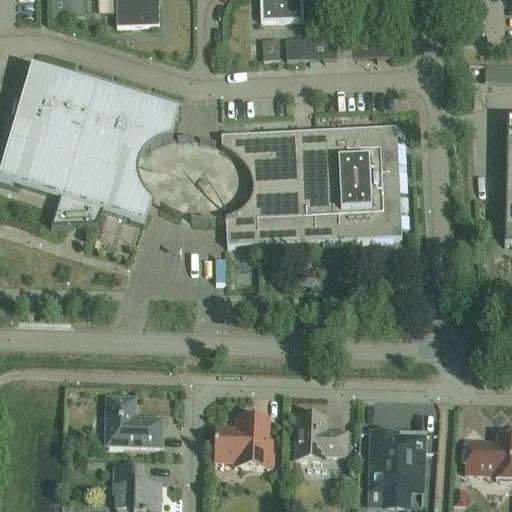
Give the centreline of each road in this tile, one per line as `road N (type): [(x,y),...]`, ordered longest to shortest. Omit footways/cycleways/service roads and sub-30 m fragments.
road 1 (tertiary): [(446,351),(0,341)]
road 2 (residential): [(197,511),(200,389),(449,398)]
road 3 (residential): [(446,351),(434,78)]
road 4 (residential): [(201,89),(434,78)]
road 5 (residential): [(0,57),(12,44),(38,43),(201,89)]
